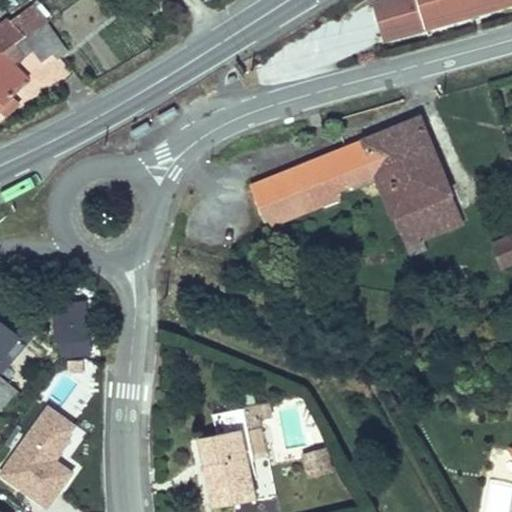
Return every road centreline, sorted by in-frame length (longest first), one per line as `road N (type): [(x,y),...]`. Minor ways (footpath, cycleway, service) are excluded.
road 1 (primary): [(0,161),(284,0)]
road 2 (residential): [(221,124),(511,37)]
road 3 (residential): [(126,257),(136,306),(129,511)]
road 4 (residential): [(120,166),(85,170),(62,196),(59,214),(73,246)]
